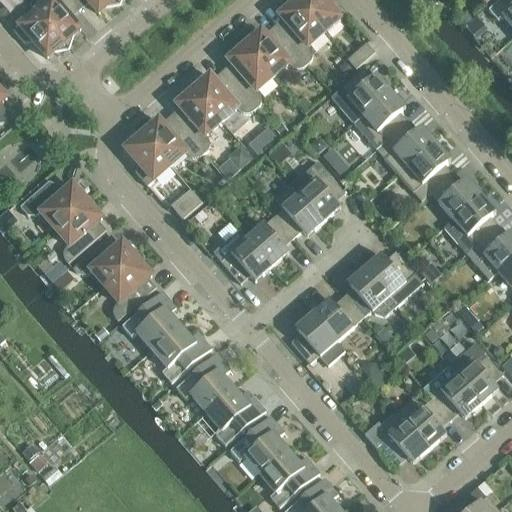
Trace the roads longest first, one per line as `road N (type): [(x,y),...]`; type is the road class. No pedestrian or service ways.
road 1 (unclassified): [(248,329),(105,159),(115,123)]
road 2 (unclassified): [(511,185),(356,0)]
road 3 (unclassified): [(402,511),(248,329)]
road 4 (unclassified): [(115,123),(259,0)]
road 5 (unclassified): [(248,329),(367,226)]
road 6 (unclassified): [(420,511),(511,433)]
